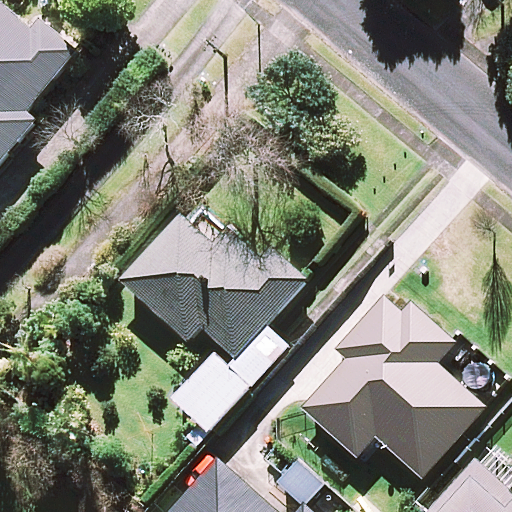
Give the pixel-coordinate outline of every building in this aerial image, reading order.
[(84,56),(18,4),(0,27),(0,181),(43,126),(35,120),(84,56)] [(213,237),(189,216),(127,285),(197,348),(210,334),(228,350),(180,404),(216,437),(293,351),(272,332),(314,285),(251,229),(213,237)] [(413,320),(391,301),(342,356),(353,366),(309,414),(364,463),(383,442),(429,483),(491,413),(441,369),(462,346),(422,310),(413,320)] [(311,511),(277,511),(224,464),(181,511),(312,511),(311,511)] [(511,511),(511,488),(486,464),(439,511),(511,511)]
